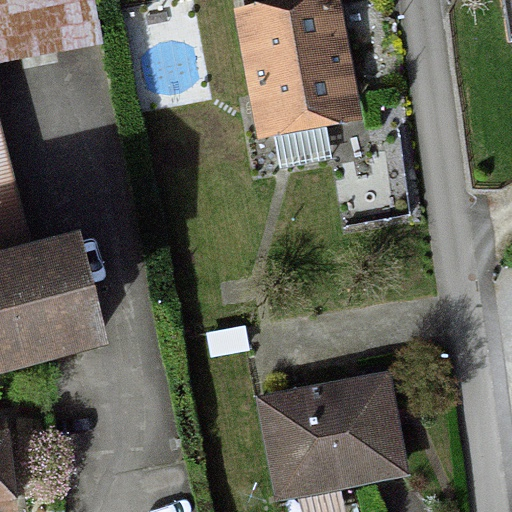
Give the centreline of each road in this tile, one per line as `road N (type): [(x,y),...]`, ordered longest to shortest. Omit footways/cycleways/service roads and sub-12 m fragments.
road 1 (residential): [(419,0),(479,511)]
road 2 (unknown): [(138,511),(122,411),(121,329),(66,86)]
